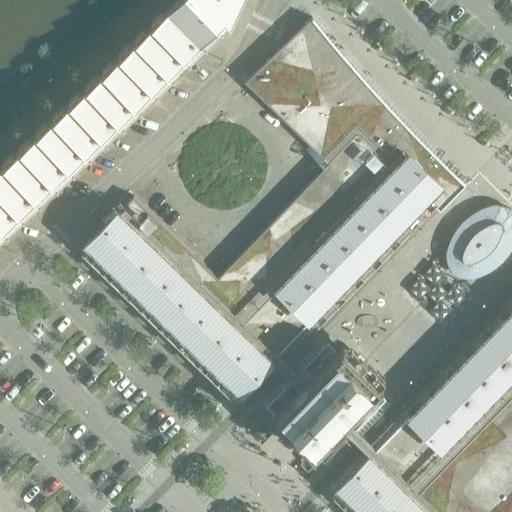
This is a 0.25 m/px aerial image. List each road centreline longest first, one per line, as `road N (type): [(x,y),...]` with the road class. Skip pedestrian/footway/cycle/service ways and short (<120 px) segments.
road 1 (residential): [(291,511),(34,248)]
road 2 (residential): [(34,248),(239,58),(277,0)]
road 3 (residential): [(385,0),(511,116)]
